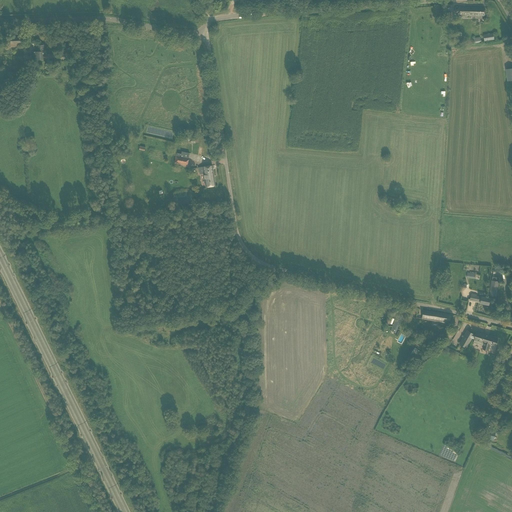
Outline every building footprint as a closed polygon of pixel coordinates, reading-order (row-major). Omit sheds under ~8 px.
[(467,18),(467,16),(484,16),(484,8),(458,7),(458,9),(455,9),(454,12),(458,13),(457,16),(459,16),(459,18),(467,18)] [(10,38),(11,45),(11,47),(17,47),(17,44),(24,44),(23,37),(10,38)] [(38,52),(34,52),(35,59),(52,58),(52,54),(45,54),(45,51),(44,51),(44,45),(37,45),(38,52)] [(176,155),(174,163),(187,165),(189,153),(184,152),(182,152),(181,153),(177,152),(176,155)] [(212,165),(204,167),(205,173),(205,177),(207,187),(210,186),(215,186),(214,175),(212,165)] [(499,282),(491,281),(489,296),(496,297),(499,282)] [(477,295),(471,294),(470,300),(480,302),(480,303),(488,305),(490,299),(481,297),(476,296),(477,295)] [(423,310),(422,319),(449,324),(450,315),(423,310)] [(395,320),(392,327),(397,329),(400,322),(402,317),(397,315),(395,320)] [(460,343),(459,343),(460,344),(466,347),(467,347),(466,347),(470,341),(470,340),(471,338),(472,338),(474,339),(475,336),(473,335),(471,334),(466,331),(464,336),(463,337),(460,343)] [(474,339),(473,343),(483,346),(483,348),(488,350),(488,347),(493,349),(494,349),(493,349),(494,345),(496,346),(498,339),(489,336),(488,336),(484,335),(484,334),(485,334),(476,331),(476,332),(475,336),(474,339)] [(414,346),(423,352),(425,349),(427,351),(429,347),(426,345),(428,343),(420,338),(414,346)] [(410,353),(416,358),(420,351),(414,347),(410,353)] [(487,438),(494,439),(496,433),(489,431),(487,438)]
